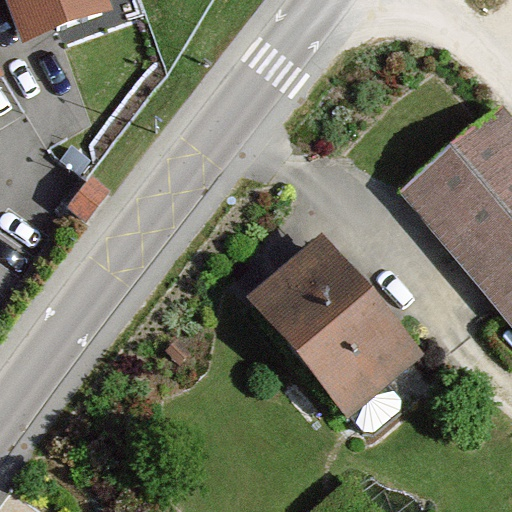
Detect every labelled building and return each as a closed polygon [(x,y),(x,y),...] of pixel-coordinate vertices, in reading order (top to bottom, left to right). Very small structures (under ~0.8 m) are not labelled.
[(53,32),(98,15),(92,0),(8,0),(20,31),(49,20),(53,32)] [(511,148),(496,129),(418,196),(511,303),(511,148)] [(91,185),(73,209),(88,220),(106,196),(91,185)] [(405,342),(329,259),(321,266),(309,253),(276,284),(289,297),(266,319),(342,402),(380,366),(405,342)] [(352,413),(354,411),(365,424),(377,424),(402,402),(402,390),(380,366),(342,402),(352,413)]
